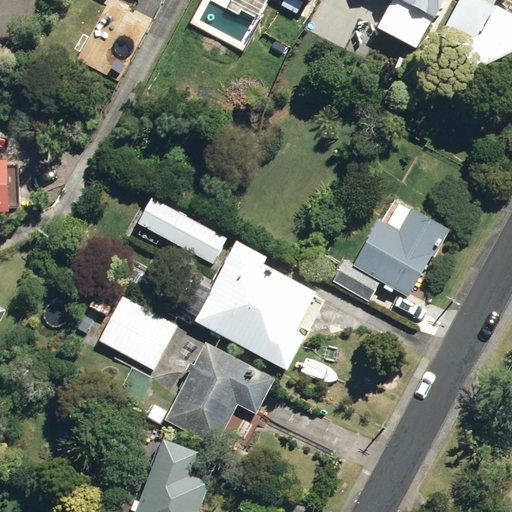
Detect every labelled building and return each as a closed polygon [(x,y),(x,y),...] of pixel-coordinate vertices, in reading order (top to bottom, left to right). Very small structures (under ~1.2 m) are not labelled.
[(241,0),(267,14),(273,0),(241,0)] [(426,0),(448,11),(453,0),(426,0)] [(500,0),(465,0),(448,36),(465,44),(465,43),(495,29),(508,4),(500,0)] [(465,44),(475,70),(511,53),(511,0),(509,0),(508,4),(495,29),(465,43),(465,44)] [(0,81),(17,48),(0,39),(0,81)] [(117,60),(125,64),(132,50),(124,46),(117,60)] [(398,67),(415,75),(420,62),(403,54),(398,67)] [(0,208),(21,208),(20,152),(0,151),(0,208)] [(149,221),(220,261),(236,234),(163,194),(149,221)] [(362,261),(414,294),(458,226),(423,203),(408,228),(390,216),(362,261)] [(203,318),(294,369),(315,332),(306,327),(329,285),(278,257),(283,249),(251,231),(203,318)] [(340,278),(374,299),(386,279),(352,258),(340,278)] [(94,306),(111,315),(124,291),(108,282),(94,306)] [(107,340),(160,368),(185,323),(132,294),(107,340)] [(0,330),(13,307),(0,299),(0,330)] [(174,417),(222,445),(246,401),(266,412),(285,376),(218,338),(174,417)] [(142,511),(216,511),(207,508),(218,479),(200,471),(209,448),(174,433),(142,511)]
